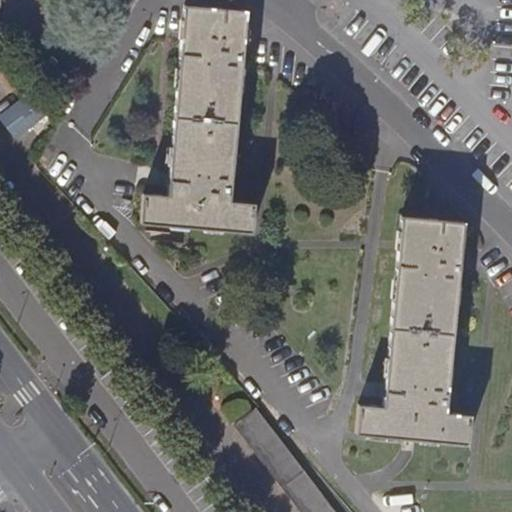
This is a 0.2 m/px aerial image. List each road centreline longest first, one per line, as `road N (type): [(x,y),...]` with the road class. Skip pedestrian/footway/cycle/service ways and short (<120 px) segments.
road 1 (residential): [(154,0),(55,140),(323,457)]
road 2 (residential): [(388,109),(323,457)]
road 3 (residential): [(388,109),(511,229)]
road 4 (residential): [(272,0),(388,109)]
